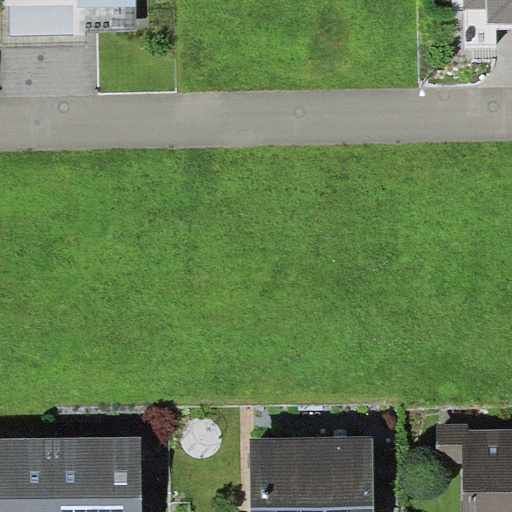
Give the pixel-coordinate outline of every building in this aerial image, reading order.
[(511,0),(464,0),(465,9),(487,9),(487,23),(511,23),(511,0)] [(469,424),(437,424),(438,464),(462,463),(462,511),(511,511),(511,429),(469,430),(469,424)] [(143,511),(142,437),(55,438),(56,511),(143,511)] [(374,511),(374,437),(251,438),(251,511),(374,511)] [(56,511),(55,438),(0,439),(0,511),(56,511)]
